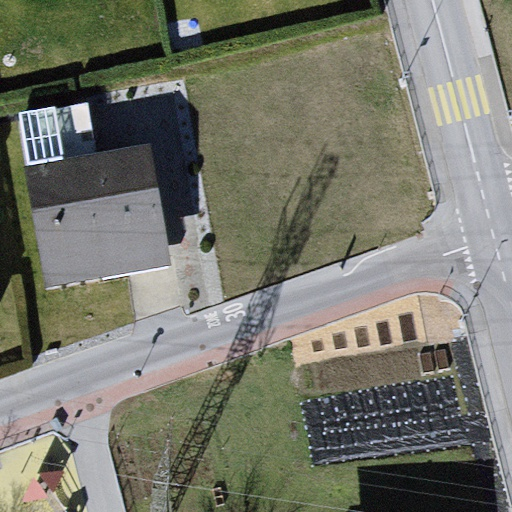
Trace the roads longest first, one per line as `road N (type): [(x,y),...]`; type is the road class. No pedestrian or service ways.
road 1 (residential): [(493,238),(0,410)]
road 2 (tertiary): [(493,238),(431,0)]
